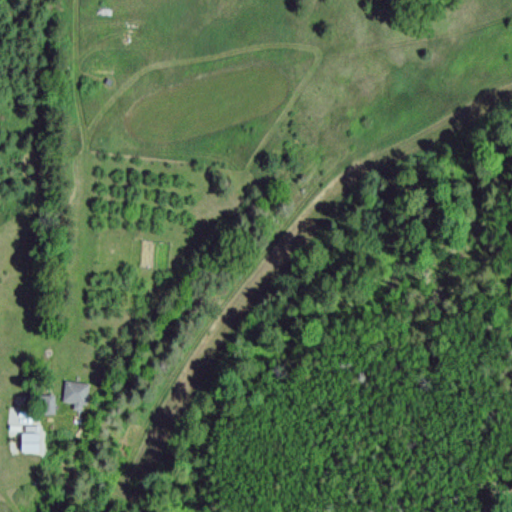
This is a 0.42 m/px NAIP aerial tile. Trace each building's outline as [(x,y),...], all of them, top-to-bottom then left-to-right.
[(67,373),(65,390),(76,391),(76,398),(87,399),(89,375),(67,373)] [(88,387),(65,382),(61,406),(84,410),(88,387)] [(28,386),(56,386),(57,406),(39,406),(39,396),(28,396),(28,386)] [(53,415),(53,398),(39,398),(39,415),(53,415)] [(26,415),(26,424),(22,424),(22,441),(42,442),(42,415),(26,415)]
